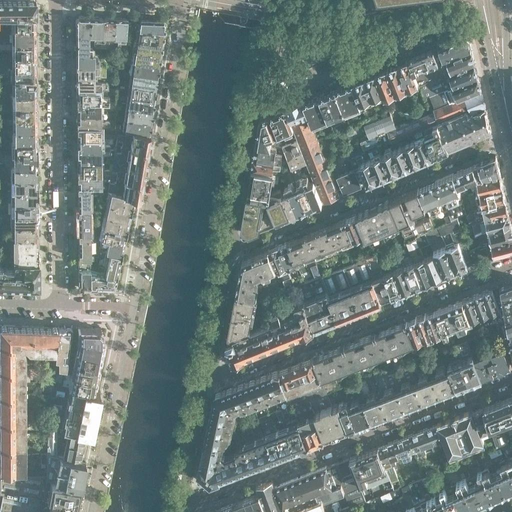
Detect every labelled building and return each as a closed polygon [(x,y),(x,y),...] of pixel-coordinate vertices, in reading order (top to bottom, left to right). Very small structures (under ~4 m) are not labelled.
[(35,15),(35,0),(0,0),(0,13),(13,14),(35,15)] [(35,28),(35,15),(13,14),(13,22),(11,22),(10,22),(10,26),(11,28),(13,28),(35,28)] [(90,34),(91,16),(78,16),(75,18),(75,34),(87,34),(90,34)] [(101,46),(102,17),(91,16),(90,34),(95,34),(95,44),(97,46),(101,46)] [(114,35),(114,17),(102,17),(101,46),(105,46),(107,44),(107,35),(114,35)] [(126,37),(126,25),(127,18),(114,17),(114,35),(120,35),(119,44),(122,47),(126,47),(126,37)] [(164,30),(165,22),(163,19),(140,18),(127,18),(126,25),(132,26),(139,27),(164,30)] [(163,42),(164,30),(139,27),(138,38),(163,42)] [(35,40),(35,28),(13,28),(13,33),(9,33),(9,41),(13,41),(35,40)] [(88,46),(87,34),(75,34),(76,54),(90,54),(90,46),(88,46)] [(439,62),(471,48),(469,38),(468,38),(466,37),(465,36),(438,47),(441,53),(436,55),(439,62)] [(161,53),(163,42),(138,38),(136,49),(161,53)] [(36,54),(35,40),(13,41),(13,54),(36,54)] [(449,72),(474,62),(471,48),(439,62),(414,72),(418,82),(419,84),(449,72)] [(159,64),(161,53),(136,49),(134,61),(159,64)] [(439,62),(436,55),(433,49),(408,59),(414,72),(439,62)] [(36,67),(36,54),(13,54),(13,68),(36,67)] [(106,61),(104,59),(93,59),(93,54),(90,54),(76,54),(76,66),(106,66),(106,61)] [(418,82),(414,72),(408,59),(397,64),(407,87),(418,82)] [(158,76),(159,64),(134,61),(133,72),(158,76)] [(477,75),(474,62),(449,72),(455,85),(477,75)] [(407,87),(397,64),(393,66),(393,65),(389,67),(390,67),(386,68),(395,91),(407,87)] [(104,72),(106,70),(106,66),(76,66),(76,78),(93,78),(93,73),(104,72)] [(36,80),(36,67),(13,68),(13,81),(36,80)] [(395,91),(386,68),(381,70),(378,71),(374,73),(382,92),(383,92),(384,96),(395,91)] [(156,87),(158,76),(133,72),(131,83),(156,87)] [(382,92),(374,73),(363,78),(371,97),(382,92)] [(435,107),(480,89),(481,89),(478,75),(477,75),(455,85),(430,95),(435,107)] [(106,85),(104,83),(93,83),(93,78),(76,78),(76,90),(101,90),(106,89),(106,85)] [(371,97),(363,78),(352,82),(360,101),(371,97)] [(36,92),(36,80),(13,81),(13,92),(36,92)] [(360,101),(352,82),(335,89),(344,111),(361,104),(360,101)] [(155,98),(156,87),(131,83),(130,95),(155,98)] [(344,111),(335,89),(327,92),(336,114),(344,111)] [(423,128),(466,110),(468,113),(485,107),(480,89),(435,107),(430,109),(431,112),(397,126),(392,113),(365,124),(370,137),(362,140),(365,148),(373,145),(375,148),(411,133),(423,128)] [(101,97),(101,90),(76,90),(76,103),(107,102),(107,97),(101,97)] [(36,105),(36,92),(13,92),(14,105),(36,105)] [(336,114),(327,92),(319,95),(328,117),(336,114)] [(153,110),(155,98),(130,95),(128,106),(153,110)] [(328,117),(319,95),(303,101),(303,102),(312,123),(328,117)] [(101,114),(101,107),(107,107),(107,102),(76,103),(76,114),(101,114)] [(318,139),(314,131),(311,123),(312,123),(303,102),(302,102),(298,104),(298,103),(297,104),(291,107),(290,107),(286,109),(286,108),(285,109),(293,128),(295,133),(306,162),(314,180),(322,201),(340,194),(318,140),(318,139)] [(36,117),(36,105),(14,105),(14,117),(36,117)] [(151,121),(153,110),(128,106),(126,117),(151,121)] [(490,131),(489,125),(490,125),(490,124),(489,124),(486,110),(487,110),(486,109),(485,109),(485,107),(468,113),(466,110),(423,128),(434,155),(490,131)] [(293,128),(285,109),(276,112),(284,132),(293,128)] [(284,132),(276,112),(268,116),(260,119),(255,145),(272,148),(268,138),(284,132)] [(101,120),(101,114),(76,114),(76,125),(101,125),(108,125),(108,120),(101,120)] [(36,128),(36,117),(14,117),(14,129),(36,128)] [(150,133),(151,121),(126,117),(125,128),(133,130),(150,133)] [(341,128),(338,120),(331,123),(334,131),(341,128)] [(101,137),(101,125),(76,125),(77,137),(101,137)] [(151,133),(150,133),(133,130),(125,128),(118,127),(107,191),(112,192),(134,197),(138,198),(140,198),(151,133)] [(37,141),(36,128),(14,129),(14,141),(37,141)] [(434,155),(423,128),(411,133),(414,140),(422,160),(434,155)] [(306,162),(295,133),(278,140),(289,169),(306,162)] [(101,145),(101,137),(77,137),(77,149),(108,149),(108,145),(101,145)] [(414,140),(403,145),(411,164),(422,160),(414,140)] [(37,153),(37,141),(14,141),(12,141),(12,153),(37,153)] [(275,153),(276,149),(272,148),(255,145),(254,156),(280,161),(282,154),(275,153)] [(411,164),(403,145),(392,149),(400,169),(411,164)] [(101,161),(101,153),(108,153),(108,149),(77,149),(77,161),(101,161)] [(400,169),(392,149),(381,154),(389,174),(400,169)] [(37,166),(37,153),(12,153),(12,166),(37,166)] [(389,174),(381,154),(370,158),(378,178),(389,174)] [(500,172),(497,161),(496,155),(494,156),(472,165),(477,175),(481,173),(483,177),(500,172)] [(279,166),(280,161),(254,156),(252,167),(272,171),(273,164),(279,166)] [(360,167),(358,163),(356,157),(351,159),(355,169),(360,167)] [(378,178),(370,158),(358,163),(360,167),(366,182),(367,183),(378,178)] [(101,168),(101,161),(77,161),(77,173),(109,172),(109,168),(101,168)] [(477,175),(472,165),(463,169),(467,180),(477,176),(477,175)] [(37,178),(37,166),(12,166),(12,178),(37,178)] [(273,171),(272,171),(252,167),(250,178),(272,182),(273,171)] [(366,182),(360,167),(355,169),(361,184),(366,182)] [(361,184),(355,169),(338,176),(344,191),(361,184)] [(467,180),(463,169),(453,173),(457,185),(467,180)] [(102,185),(102,177),(109,177),(109,172),(77,173),(77,185),(95,185),(102,185)] [(503,185),(500,172),(483,177),(478,178),(476,179),(479,191),(503,185)] [(460,190),(458,187),(457,185),(453,173),(435,180),(442,198),(446,196),(448,201),(457,198),(455,192),(460,190)] [(322,201),(314,180),(310,182),(308,177),(303,178),(314,205),(322,201)] [(37,189),(37,178),(12,178),(13,189),(37,189)] [(270,193),(270,192),(272,182),(250,178),(248,189),(270,193)] [(314,205),(303,178),(299,180),(301,185),(297,187),(306,208),(314,205)] [(442,198),(435,180),(427,184),(436,207),(441,205),(439,200),(442,198)] [(306,208),(297,187),(294,188),(292,183),(288,185),(288,186),(298,211),(306,208)] [(468,194),(466,183),(460,186),(461,195),(468,194)] [(436,207),(427,184),(418,188),(425,205),(429,203),(431,209),(436,207)] [(89,210),(89,191),(96,191),(95,185),(77,185),(77,210),(89,210)] [(503,185),(479,191),(468,194),(472,208),(482,204),(506,198),(503,185)] [(298,211),(288,186),(284,187),(286,191),(282,193),(291,214),(298,211)] [(291,214),(282,193),(280,188),(270,192),(270,193),(248,189),(241,227),(241,228),(241,229),(242,230),(242,231),(243,232),(244,232),(245,233),(246,233),(247,232),(291,214)] [(434,226),(425,205),(418,188),(405,193),(406,193),(402,195),(401,195),(391,199),(398,217),(399,221),(407,239),(416,236),(434,226)] [(37,201),(37,189),(13,189),(13,201),(37,201)] [(132,208),(134,197),(112,192),(110,203),(132,208)] [(485,217),(508,211),(509,211),(506,198),(482,204),(472,208),(465,212),(455,217),(458,224),(459,229),(467,225),(485,217)] [(398,217),(391,199),(373,206),(382,229),(399,221),(398,217)] [(37,213),(37,201),(13,201),(13,213),(37,213)] [(129,219),(132,208),(110,203),(107,215),(129,219)] [(382,229),(373,206),(355,214),(363,233),(364,236),(382,229)] [(455,217),(465,212),(464,207),(456,210),(456,209),(447,212),(450,219),(455,217)] [(89,232),(89,210),(77,210),(78,232),(89,232)] [(511,224),(508,211),(485,217),(467,225),(471,236),(485,230),(488,229),(511,224)] [(38,225),(37,213),(13,213),(13,225),(38,225)] [(363,233),(355,214),(345,218),(353,237),(363,233)] [(127,231),(129,219),(107,215),(105,226),(127,231)] [(471,264),(467,251),(459,229),(458,224),(455,217),(450,219),(437,225),(445,246),(455,270),(471,264)] [(353,237),(345,218),(326,226),(327,228),(307,237),(306,234),(287,242),(295,261),(353,237)] [(511,236),(511,229),(511,224),(488,229),(491,242),(511,236)] [(38,237),(38,225),(13,225),(13,237),(38,237)] [(124,243),(127,231),(105,226),(102,238),(124,243)] [(438,236),(434,228),(416,236),(419,244),(438,236)] [(98,256),(98,253),(98,248),(98,237),(95,236),(96,232),(89,232),(78,232),(78,249),(78,257),(84,257),(98,256)] [(511,250),(511,236),(491,242),(493,250),(494,255),(511,250)] [(38,249),(38,237),(13,237),(13,249),(38,249)] [(122,253),(124,243),(102,238),(98,237),(98,248),(110,251),(122,253)] [(295,262),(295,261),(287,242),(278,245),(286,266),(295,262)] [(494,255),(493,250),(491,242),(484,244),(467,251),(471,264),(494,255)] [(294,285),(286,266),(278,245),(269,249),(268,249),(275,267),(276,270),(277,269),(279,275),(283,285),(285,289),(294,285)] [(455,270),(445,246),(433,251),(434,253),(442,275),(455,270)] [(116,277),(122,254),(110,251),(98,248),(98,253),(104,255),(102,262),(107,263),(105,275),(116,277)] [(38,261),(38,249),(13,249),(13,261),(38,261)] [(275,267),(268,249),(258,253),(267,276),(271,274),(269,269),(275,267)] [(267,276),(258,253),(248,257),(255,275),(256,275),(261,273),(264,277),(267,276)] [(391,296),(382,274),(380,275),(373,259),(376,258),(374,253),(364,256),(365,259),(381,300),(391,296)] [(442,275),(434,253),(423,257),(432,280),(442,275)] [(90,287),(91,271),(91,269),(84,269),(84,257),(78,257),(78,287),(90,287)] [(255,275),(248,257),(242,260),(238,280),(256,284),(257,278),(255,277),(256,275),(255,275)] [(432,280),(423,257),(413,261),(422,284),(432,280)] [(381,300),(365,259),(355,263),(371,304),(381,300)] [(38,274),(38,261),(13,261),(13,267),(13,272),(20,272),(20,274),(38,274)] [(422,284),(413,261),(403,265),(412,288),(422,284)] [(371,304),(355,263),(344,268),(360,308),(371,304)] [(412,288),(403,265),(393,269),(402,292),(412,288)] [(13,285),(13,272),(13,267),(1,267),(1,285),(13,285)] [(360,308),(344,268),(333,272),(349,313),(360,308)] [(402,292),(393,269),(382,274),(391,296),(402,292)] [(114,286),(116,277),(105,275),(91,271),(90,287),(112,288),(114,286)] [(38,286),(38,274),(20,274),(20,272),(13,272),(13,285),(38,286)] [(349,313),(333,272),(322,277),(338,317),(349,313)] [(338,317),(322,277),(321,274),(297,284),(303,299),(314,327),(338,317)] [(283,285),(279,275),(271,279),(275,289),(283,285)] [(258,289),(259,284),(256,284),(238,280),(236,293),(254,296),(256,289),(258,289)] [(511,280),(500,285),(492,288),(496,298),(502,295),(502,296),(511,292),(511,280)] [(271,296),(285,290),(285,289),(283,285),(275,289),(269,291),(271,296)] [(499,308),(496,298),(492,288),(482,292),(490,311),(499,308)] [(490,311),(482,292),(472,295),(480,315),(490,311)] [(511,315),(511,292),(502,296),(507,318),(511,315)] [(253,321),(258,297),(254,296),(236,293),(235,293),(228,332),(229,336),(227,337),(227,339),(251,329),(250,325),(251,320),(253,321)] [(480,315),(472,295),(462,299),(470,319),(480,315)] [(232,360),(312,327),(314,327),(303,299),(293,303),(295,308),(290,311),(291,313),(282,317),(281,315),(279,309),(276,308),(273,309),(272,312),(275,319),(251,329),(227,339),(226,344),(232,360)] [(470,319),(462,299),(453,303),(464,328),(468,326),(466,322),(471,320),(470,319)] [(464,328),(453,303),(444,306),(452,327),(457,325),(459,330),(464,328)] [(452,327),(444,306),(435,310),(443,331),(445,335),(450,333),(448,329),(452,327)] [(443,331),(435,310),(425,313),(434,334),(443,331)] [(434,334),(425,313),(416,317),(424,338),(434,334)] [(424,338),(416,317),(406,320),(415,342),(424,338)] [(415,342),(406,320),(374,333),(383,354),(398,348),(400,353),(417,347),(415,342)] [(0,342),(18,343),(19,325),(0,324),(0,342)] [(32,347),(32,326),(19,325),(18,343),(20,345),(20,346),(25,346),(26,347),(32,347)] [(44,349),(45,326),(32,326),(32,347),(33,348),(44,349)] [(56,349),(57,326),(45,326),(44,349),(56,349)] [(65,367),(70,337),(72,327),(57,326),(56,349),(55,357),(58,358),(58,366),(65,367)] [(103,343),(103,331),(100,328),(79,327),(79,339),(103,343)] [(383,354),(374,333),(343,345),(352,366),(383,354)] [(101,355),(103,343),(79,339),(77,351),(101,355)] [(20,351),(20,346),(20,345),(18,343),(0,342),(0,355),(23,356),(23,353),(21,352),(20,351)] [(336,372),(352,366),(343,345),(313,356),(312,357),(327,393),(328,393),(334,390),(342,388),(342,387),(336,372)] [(511,366),(506,353),(503,346),(474,357),(482,377),(511,366)] [(98,366),(101,355),(77,351),(75,362),(98,366)] [(482,377),(474,357),(472,354),(467,356),(468,358),(461,361),(469,382),(482,377)] [(0,368),(23,369),(23,356),(0,355),(0,368)] [(327,393),(312,357),(278,369),(286,390),(292,405),(294,409),(298,421),(316,414),(314,411),(310,400),(316,397),(327,393)] [(469,382),(461,361),(454,363),(453,361),(448,363),(450,368),(457,387),(469,382)] [(96,378),(98,366),(75,362),(72,374),(96,378)] [(423,400),(416,381),(410,383),(408,378),(405,379),(404,375),(412,372),(408,362),(391,368),(399,388),(406,406),(423,400)] [(457,387),(450,368),(445,370),(443,365),(435,368),(437,373),(433,375),(440,393),(457,387)] [(58,384),(58,368),(58,367),(50,367),(50,372),(50,376),(50,381),(50,382),(58,384)] [(0,381),(23,381),(23,369),(0,368),(0,381)] [(286,390),(278,369),(267,374),(275,394),(286,390)] [(440,393),(433,375),(428,377),(426,372),(419,374),(421,379),(416,381),(423,400),(440,393)] [(94,390),(96,378),(72,374),(70,386),(94,390)] [(275,394),(267,374),(256,378),(264,399),(275,394)] [(264,399),(256,378),(244,382),(252,403),(264,399)] [(0,394),(23,394),(23,381),(0,381),(0,394)] [(91,433),(99,392),(94,390),(70,386),(58,384),(50,382),(50,385),(49,402),(49,407),(49,411),(48,425),(57,427),(70,429),(86,432),(91,433)] [(252,403),(244,382),(233,387),(240,406),(241,407),(242,407),(252,403)] [(406,406),(399,388),(393,390),(391,385),(385,387),(387,392),(382,394),(389,413),(406,406)] [(240,406),(233,387),(215,393),(214,402),(232,406),(235,407),(240,405),(240,406)] [(344,393),(342,388),(334,390),(337,396),(344,393)] [(389,413),(382,394),(376,397),(374,391),(368,394),(370,399),(364,401),(372,420),(389,413)] [(349,428),(339,403),(339,402),(332,404),(328,393),(327,393),(316,397),(321,409),(314,411),(316,414),(325,437),(337,433),(348,428),(349,428)] [(0,406),(23,406),(23,394),(0,394),(0,406)] [(500,424),(509,421),(511,419),(511,394),(484,406),(491,429),(497,448),(506,445),(500,424)] [(372,420),(364,401),(360,403),(358,398),(352,400),(354,405),(349,407),(356,425),(372,420)] [(356,425),(349,407),(347,402),(344,403),(343,401),(339,403),(349,428),(356,425)] [(233,418),(235,407),(232,406),(214,402),(211,414),(233,418)] [(0,419),(23,420),(23,406),(0,406),(0,419)] [(480,433),(491,429),(484,406),(471,411),(459,416),(459,415),(450,419),(438,424),(438,423),(437,424),(443,439),(449,455),(484,441),(480,433)] [(230,430),(233,418),(211,414),(208,426),(230,430)] [(325,437),(316,414),(298,421),(299,423),(307,444),(324,437),(325,437)] [(0,432),(23,432),(23,420),(0,419),(0,432)] [(307,444),(299,423),(288,428),(292,437),(297,448),(307,444)] [(443,439),(437,424),(430,427),(437,446),(441,445),(439,440),(443,439)] [(80,485),(85,461),(80,460),(65,457),(57,455),(57,427),(48,425),(48,428),(48,433),(48,437),(47,453),(47,458),(47,462),(46,471),(46,480),(80,485)] [(229,437),(230,430),(208,426),(206,438),(224,442),(226,441),(226,438),(229,437)] [(437,446),(430,427),(422,429),(428,445),(432,443),(433,447),(437,446)] [(297,448),(292,437),(288,428),(278,432),(286,452),(297,448)] [(83,446),(86,432),(70,429),(68,443),(83,446)] [(428,445),(422,429),(415,432),(422,452),(426,450),(424,446),(428,445)] [(0,445),(23,445),(23,432),(0,432),(0,445)] [(286,452),(278,432),(266,436),(270,445),(271,445),(275,456),(286,452)] [(422,452),(415,432),(407,435),(413,450),(417,449),(419,453),(422,452)] [(413,450),(407,435),(393,441),(400,460),(411,456),(409,452),(413,450)] [(275,456),(271,445),(270,445),(266,436),(256,440),(264,461),(275,456)] [(219,460),(223,454),(221,452),(223,442),(224,442),(206,438),(199,472),(204,477),(211,469),(212,470),(215,466),(214,465),(215,464),(215,463),(218,459),(219,460)] [(264,461),(256,440),(245,444),(248,454),(249,454),(253,465),(264,461)] [(400,460),(393,441),(385,444),(392,463),(400,460)] [(80,460),(83,446),(68,443),(65,457),(80,460)] [(253,465),(249,454),(248,454),(245,444),(240,446),(239,449),(236,450),(236,453),(242,469),(253,465)] [(392,463),(385,444),(378,446),(383,462),(387,460),(389,465),(392,463)] [(0,457),(23,458),(23,445),(0,445),(0,457)] [(391,484),(383,462),(378,446),(357,454),(349,457),(365,498),(371,496),(393,488),(391,484)] [(492,458),(489,452),(476,457),(479,464),(492,458)] [(242,469),(236,453),(226,456),(226,457),(223,454),(219,460),(218,459),(215,463),(215,464),(214,465),(215,466),(212,470),(211,469),(204,477),(209,482),(242,469)] [(23,471),(23,458),(0,457),(0,465),(0,471),(23,471)] [(366,500),(365,498),(349,457),(338,461),(343,474),(340,481),(343,490),(345,493),(347,499),(341,502),(344,509),(366,500)] [(511,488),(511,469),(507,460),(501,462),(507,474),(505,473),(500,475),(507,491),(511,488)] [(343,474),(338,461),(326,466),(333,483),(340,481),(343,474)] [(319,499),(326,496),(338,492),(343,490),(340,481),(333,483),(326,466),(325,466),(311,472),(300,476),(297,477),(293,479),(275,486),(272,479),(257,485),(259,493),(266,511),(288,511),(285,503),(305,495),(307,494),(315,491),(319,499)] [(507,491),(500,475),(495,477),(494,480),(488,468),(482,471),(482,472),(494,497),(507,491)] [(74,511),(76,503),(42,497),(46,480),(46,471),(23,471),(0,471),(0,493),(0,511),(74,511)] [(494,497),(482,472),(477,474),(480,480),(481,481),(475,484),(483,502),(494,497)] [(483,502),(475,484),(468,487),(469,485),(466,479),(461,481),(473,507),(483,502)] [(76,503),(80,485),(46,480),(42,497),(76,503)] [(401,486),(399,481),(391,484),(393,488),(394,489),(395,489),(401,486)] [(473,507),(461,481),(456,484),(459,489),(461,490),(454,494),(462,511),(473,507)] [(461,511),(462,511),(454,494),(447,497),(448,495),(445,489),(440,491),(443,498),(449,511),(461,511)] [(266,511),(259,493),(207,511),(266,511)] [(449,511),(443,498),(436,502),(437,500),(435,495),(430,497),(436,511),(449,511)] [(436,511),(430,497),(426,499),(428,503),(430,504),(423,508),(425,511),(436,511)] [(324,511),(321,503),(298,511),(324,511)]
